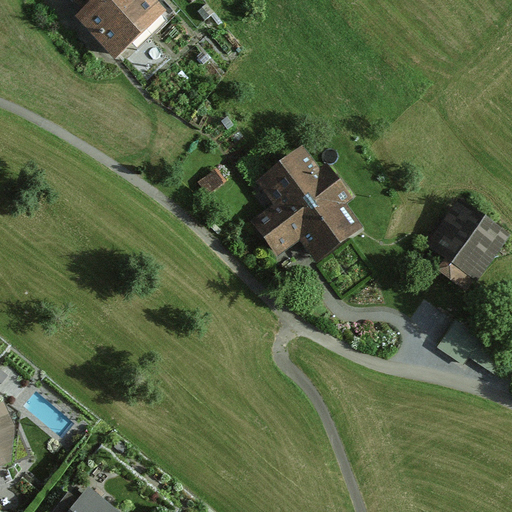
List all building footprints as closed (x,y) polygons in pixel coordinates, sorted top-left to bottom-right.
[(79,0),(92,13),(84,21),(117,57),(161,16),(146,0),(79,0)] [(299,160),(256,190),(268,206),(247,221),(274,258),(298,241),(312,262),(352,234),(299,160)] [(503,239),(454,206),(423,249),(472,282),(503,239)] [(455,320),(441,344),(490,372),(504,349),(455,320)] [(0,469),(10,466),(13,414),(0,418),(0,469)] [(95,511),(79,500),(69,511),(95,511)]
